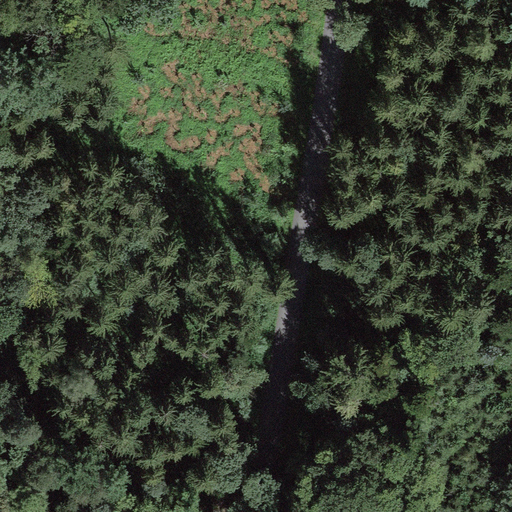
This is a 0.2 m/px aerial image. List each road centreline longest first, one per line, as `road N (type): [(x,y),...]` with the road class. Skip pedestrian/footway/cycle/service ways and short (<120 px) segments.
road 1 (unclassified): [(257,511),(334,0)]
road 2 (track): [(211,511),(0,441)]
